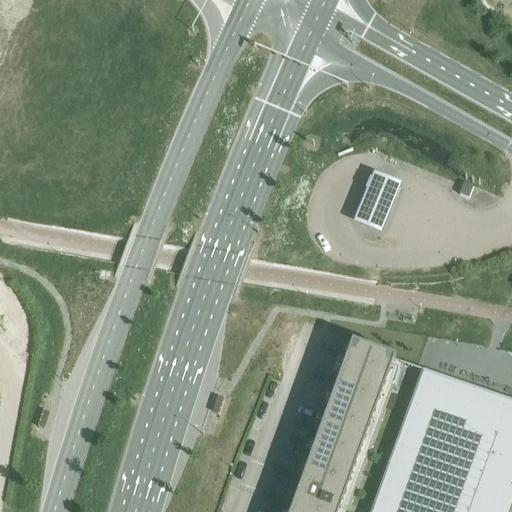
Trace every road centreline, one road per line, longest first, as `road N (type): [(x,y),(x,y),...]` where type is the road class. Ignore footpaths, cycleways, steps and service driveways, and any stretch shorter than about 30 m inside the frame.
road 1 (primary): [(247,3),(130,283),(54,511)]
road 2 (primary): [(134,511),(223,240),(307,37)]
road 3 (tertiary): [(307,37),(511,150)]
road 4 (tertiary): [(511,109),(322,2)]
road 5 (residential): [(244,511),(312,332)]
